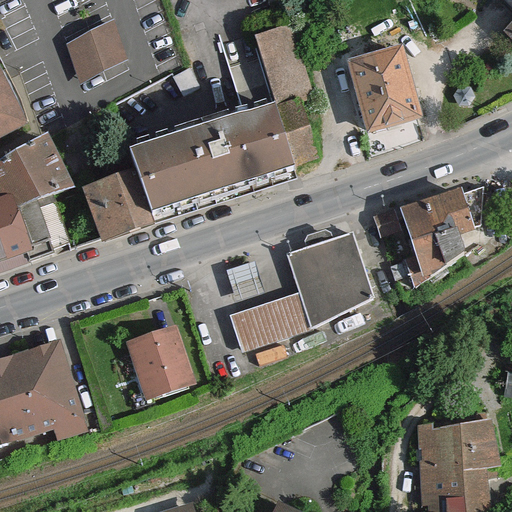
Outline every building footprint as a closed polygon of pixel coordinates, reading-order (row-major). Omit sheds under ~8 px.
[(0,0),(0,145),(32,129),(24,105),(0,58),(0,0)] [(113,29),(71,48),(85,81),(127,62),(113,29)] [(279,109),(298,164),(319,157),(301,105),(313,101),(288,29),(256,40),(279,109)] [(354,65),(372,131),(420,119),(402,52),(354,65)] [(173,77),(183,97),(199,89),(190,71),(173,77)] [(298,164),(279,109),(245,120),(132,156),(140,178),(154,218),(300,171),(298,164)] [(11,212),(55,197),(71,191),(47,144),(0,170),(0,191),(6,203),(11,212)] [(156,222),(154,218),(140,178),(100,192),(98,187),(88,191),(105,239),(156,222)] [(467,256),(459,234),(483,227),(482,182),(477,184),(478,190),(407,215),(422,260),(411,264),(419,289),(467,256)] [(0,267),(21,261),(19,255),(26,253),(29,265),(51,258),(49,253),(71,245),(55,197),(11,212),(6,203),(0,204),(0,267)] [(377,222),(383,237),(399,231),(394,216),(377,222)] [(289,256),(304,299),(315,329),(375,301),(372,288),(377,286),(375,281),(370,282),(355,234),(289,256)] [(262,259),(226,271),(227,274),(236,301),(236,303),(272,291),(272,289),(263,262),(262,259)] [(315,329),(304,299),(239,321),(251,352),(315,331),(315,329)] [(136,352),(149,394),(194,380),(178,332),(166,336),(151,341),(152,346),(136,352)] [(0,439),(50,424),(54,436),(77,428),(51,347),(7,361),(6,357),(0,358),(0,439)] [(352,407),(349,420),(362,423),(365,410),(352,407)] [(439,426),(440,432),(457,429),(456,423),(439,426)] [(435,489),(430,489),(431,511),(488,511),(485,481),(497,479),(495,469),(498,468),(490,424),(457,429),(440,432),(434,433),(434,431),(432,430),(429,429),(428,429),(427,429),(425,429),(424,430),(423,431),(423,433),(423,439),(424,474),(435,473),(435,489)] [(424,490),(430,489),(435,489),(435,473),(424,474),(424,490)]
